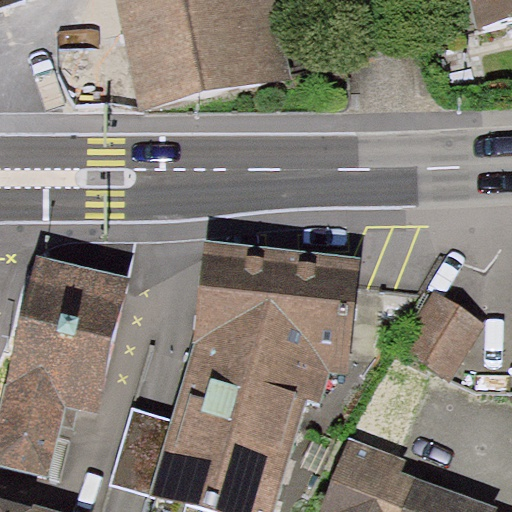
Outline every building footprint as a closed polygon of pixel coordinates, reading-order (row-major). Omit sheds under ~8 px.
[(284,70),(268,0),(116,0),(140,103),(284,70)] [(511,0),(485,0),(494,34),(511,29),(511,0)] [(140,285),(32,255),(0,370),(0,478),(36,489),(62,396),(106,409),(140,285)] [(364,283),(209,255),(189,358),(199,362),(157,511),(273,511),(308,412),(320,414),(328,383),(355,383),(364,283)] [(491,327),(437,287),(393,347),(446,387),(491,327)] [(511,511),(511,508),(348,443),(320,511),(511,511)]
